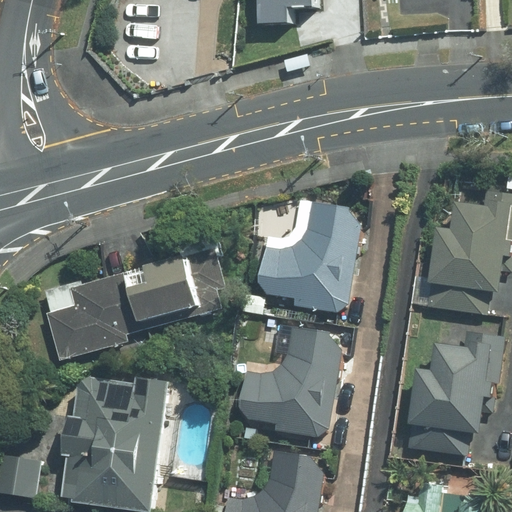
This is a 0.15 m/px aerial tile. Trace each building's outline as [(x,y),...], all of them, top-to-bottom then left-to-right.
[(328,0),(275,0),(276,19),(306,17),(305,4),(328,3),(328,0)] [(494,201),(474,199),(472,227),(453,225),(447,283),(511,288),(511,193),(495,192),(494,201)] [(269,302),(347,310),(356,301),(366,202),(320,197),(317,234),(297,251),(274,249),(269,302)] [(141,333),(242,311),(227,246),(54,288),(69,356),(142,340),(141,333)] [(287,425),(331,432),(337,427),(352,331),(300,323),(293,367),(277,382),(266,381),(260,417),(287,421),(287,425)] [(510,334),(475,331),(474,344),(454,342),(451,370),(431,368),(426,423),(501,430),(510,334)] [(168,507),(186,378),(87,369),(72,498),(168,507)] [(325,511),(332,455),(279,449),(274,499),(239,496),(237,511),(325,511)] [(49,459),(3,456),(1,492),(47,495),(49,459)] [(501,511),(503,494),(457,491),(458,482),(430,480),(429,493),(418,492),(415,511),(501,511)]
